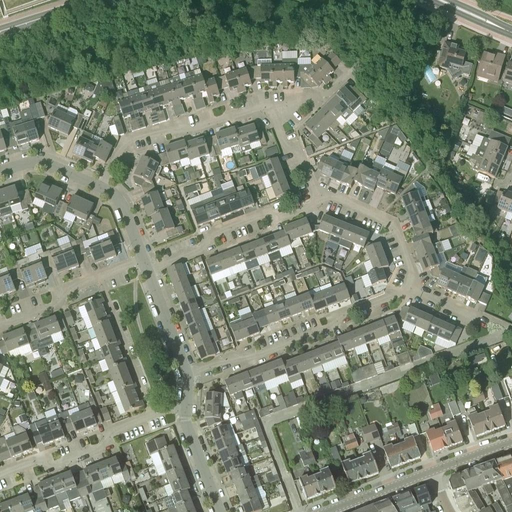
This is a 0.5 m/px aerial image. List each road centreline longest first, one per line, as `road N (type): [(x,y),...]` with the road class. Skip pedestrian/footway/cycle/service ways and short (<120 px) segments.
road 1 (residential): [(186,375),(334,327),(341,313),(410,288)]
road 2 (residential): [(271,111),(123,143),(102,188)]
road 3 (residential): [(316,198),(208,236),(200,250),(147,271)]
road 4 (residential): [(0,474),(101,448),(110,431),(151,416)]
road 5 (residential): [(410,288),(393,224),(327,194),(316,198)]
road 6 (residential): [(151,416),(98,277)]
